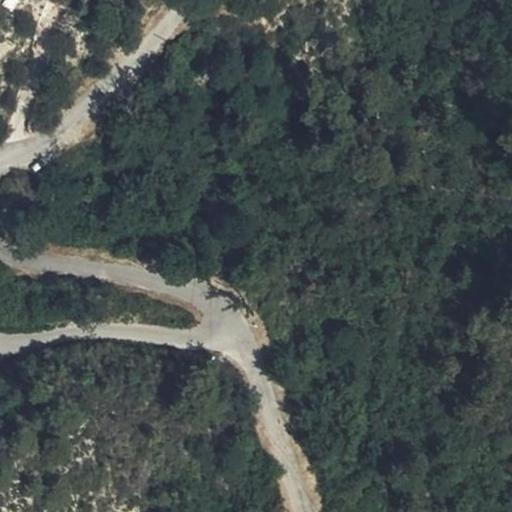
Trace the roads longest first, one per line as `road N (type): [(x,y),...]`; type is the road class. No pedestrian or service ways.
road 1 (unclassified): [(228,336),(231,322),(219,307),(0,246)]
road 2 (unclassified): [(0,165),(110,106),(189,0)]
road 3 (residential): [(228,336),(72,334),(0,342)]
road 4 (unclassified): [(302,511),(259,385),(228,336)]
